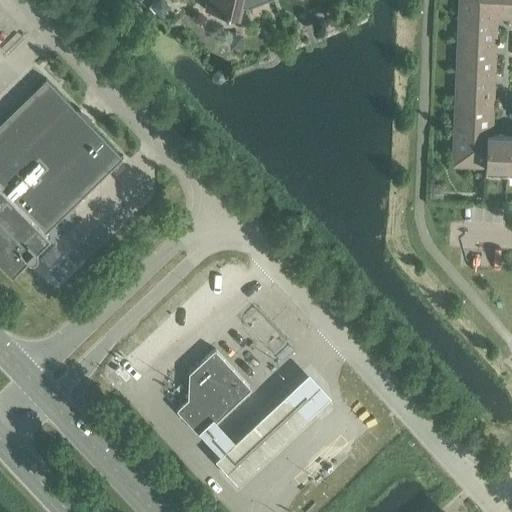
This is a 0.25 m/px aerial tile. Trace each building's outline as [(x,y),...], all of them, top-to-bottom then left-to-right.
[(259,0),(206,0),(205,9),(238,17),(242,4),(247,5),(259,0)] [(458,0),(458,11),(497,13),(496,17),(503,18),(503,0),(458,0)] [(511,0),(503,0),(503,18),(511,18),(511,0)] [(458,11),(456,40),(495,42),(496,17),(497,13),(458,11)] [(456,40),(455,69),(494,70),(495,42),(456,40)] [(455,69),(454,97),(493,99),(494,70),(455,69)] [(37,252),(36,250),(36,249),(49,237),(45,232),(123,157),(122,156),(121,157),(45,79),(0,122),(0,262),(11,274),(28,257),(29,258),(31,258),(32,258),(34,258),(35,257),(36,256),(36,255),(37,254),(37,253),(37,252)] [(454,97),(453,126),(492,128),(493,99),(454,97)] [(451,165),(485,167),(486,134),(491,134),(492,128),(453,126),(451,165)] [(484,175),(506,176),(508,135),(491,134),(486,134),(485,167),(484,175)] [(430,184),(430,199),(442,199),(442,184),(430,184)] [(143,330),(121,350),(139,370),(161,350),(221,295),(202,275),(143,330)] [(176,409),(199,435),(215,421),(250,388),(214,348),(188,372),(187,398),(176,409)] [(215,421),(199,435),(220,455),(215,459),(237,484),(332,396),(309,373),(236,442),(215,421)]
